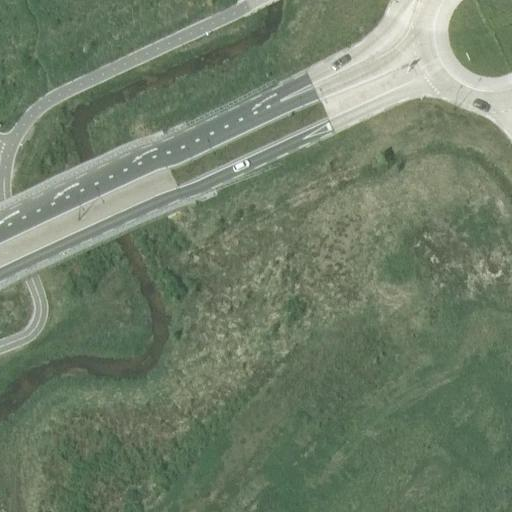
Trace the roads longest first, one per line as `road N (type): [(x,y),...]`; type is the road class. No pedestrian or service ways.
road 1 (primary): [(0,276),(411,89),(448,88)]
road 2 (primary): [(284,105),(0,239)]
road 3 (track): [(311,511),(470,348),(511,339)]
road 4 (unknown): [(384,101),(493,342)]
road 5 (primary): [(402,0),(380,41),(312,77),(284,105)]
road 6 (primary): [(421,31),(395,58),(284,105)]
